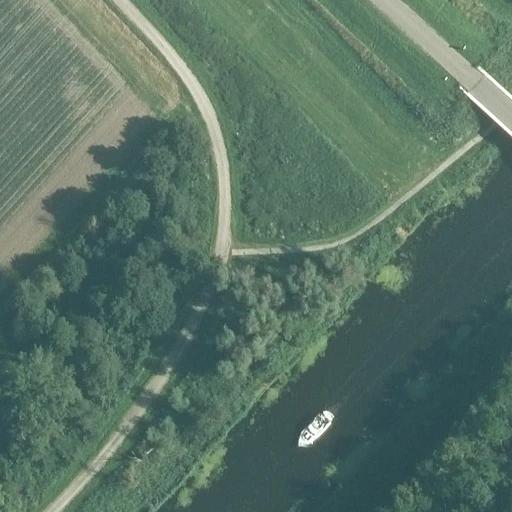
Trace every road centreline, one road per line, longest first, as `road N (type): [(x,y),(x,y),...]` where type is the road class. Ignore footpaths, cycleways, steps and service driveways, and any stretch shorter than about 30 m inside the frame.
road 1 (track): [(119,0),(201,97),(220,161),(217,258),(177,351),(119,439),(51,511)]
road 2 (unclassified): [(511,119),(380,0)]
